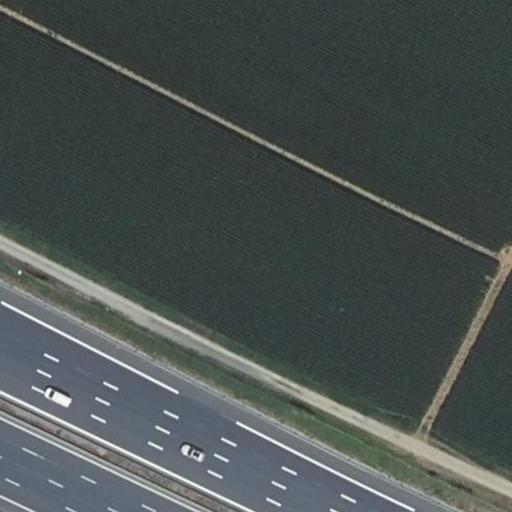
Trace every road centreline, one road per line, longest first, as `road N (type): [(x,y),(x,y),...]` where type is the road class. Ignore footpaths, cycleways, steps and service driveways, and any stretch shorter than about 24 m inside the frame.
road 1 (track): [(0,245),(511,491)]
road 2 (motorway): [(338,511),(0,347)]
